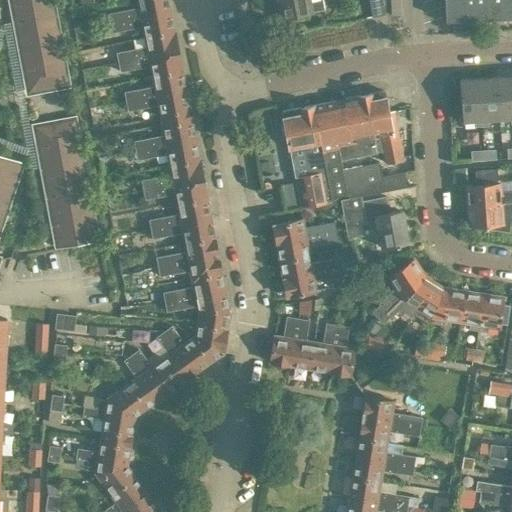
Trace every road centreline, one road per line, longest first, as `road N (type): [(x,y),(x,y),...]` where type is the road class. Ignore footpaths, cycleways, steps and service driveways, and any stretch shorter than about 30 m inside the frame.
road 1 (residential): [(218,511),(253,311),(222,132),(227,94)]
road 2 (residential): [(511,265),(453,256),(440,241),(425,56)]
road 3 (residential): [(425,56),(227,94)]
